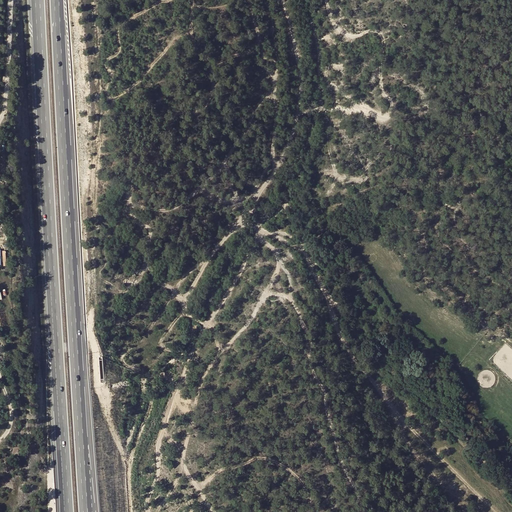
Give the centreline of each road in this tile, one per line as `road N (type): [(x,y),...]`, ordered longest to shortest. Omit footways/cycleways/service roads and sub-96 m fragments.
road 1 (track): [(511,491),(374,358),(305,248),(265,228),(250,209),(282,157),(300,103),(283,0)]
road 2 (motorway): [(37,0),(64,511)]
road 3 (motorway): [(83,511),(56,0)]
road 4 (track): [(10,0),(0,121)]
